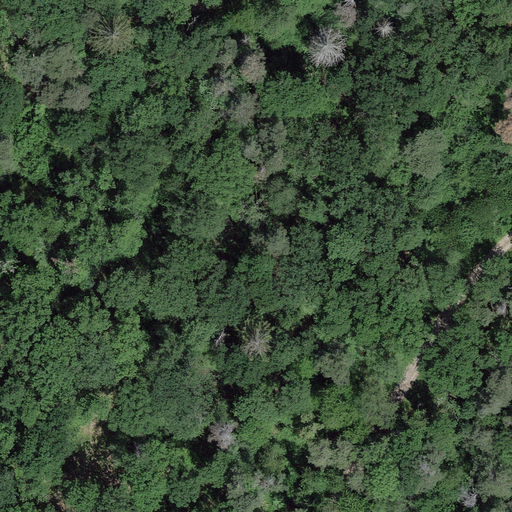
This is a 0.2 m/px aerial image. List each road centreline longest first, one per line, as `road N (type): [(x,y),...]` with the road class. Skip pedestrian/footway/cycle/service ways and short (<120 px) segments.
road 1 (track): [(511,258),(329,511)]
road 2 (track): [(173,0),(95,23),(0,31)]
